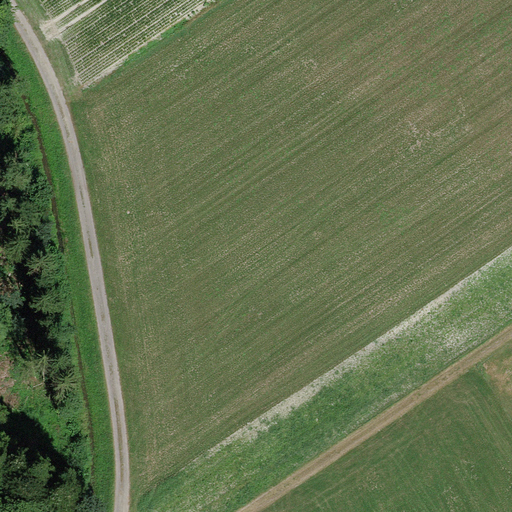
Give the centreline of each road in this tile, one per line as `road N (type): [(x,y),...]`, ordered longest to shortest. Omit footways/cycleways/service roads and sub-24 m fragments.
road 1 (track): [(118,511),(118,420),(72,147),(33,46),(3,0)]
road 2 (track): [(242,511),(511,328)]
